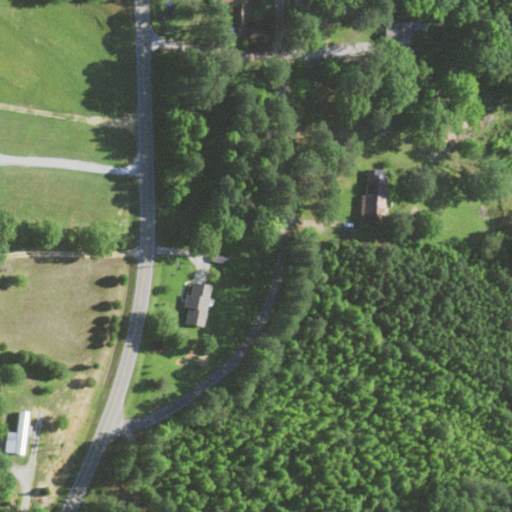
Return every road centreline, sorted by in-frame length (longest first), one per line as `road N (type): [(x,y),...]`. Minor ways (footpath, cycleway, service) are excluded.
road 1 (residential): [(9,511),(117,379),(106,0)]
road 2 (residential): [(450,511),(448,0)]
